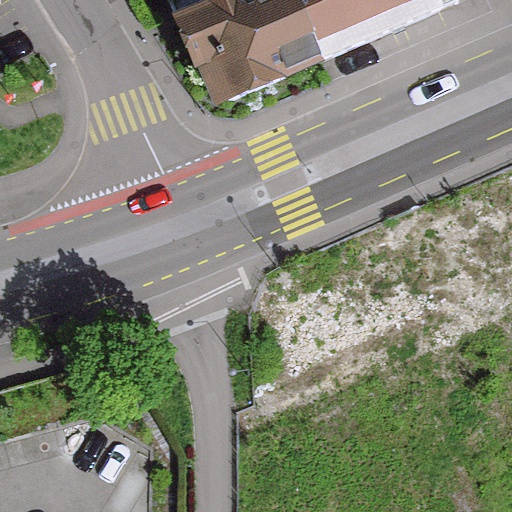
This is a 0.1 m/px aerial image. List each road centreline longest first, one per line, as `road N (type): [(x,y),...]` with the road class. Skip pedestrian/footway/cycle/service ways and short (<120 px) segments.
road 1 (tertiary): [(180,226),(511,80)]
road 2 (residential): [(78,0),(135,109),(180,226)]
road 3 (tertiary): [(0,284),(180,226)]
